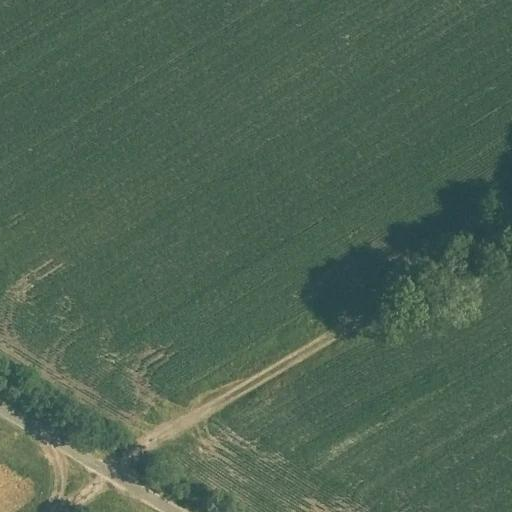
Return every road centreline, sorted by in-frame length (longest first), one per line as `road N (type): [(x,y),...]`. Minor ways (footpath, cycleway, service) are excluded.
road 1 (track): [(63,511),(108,475),(511,226)]
road 2 (unclassified): [(0,410),(170,511)]
